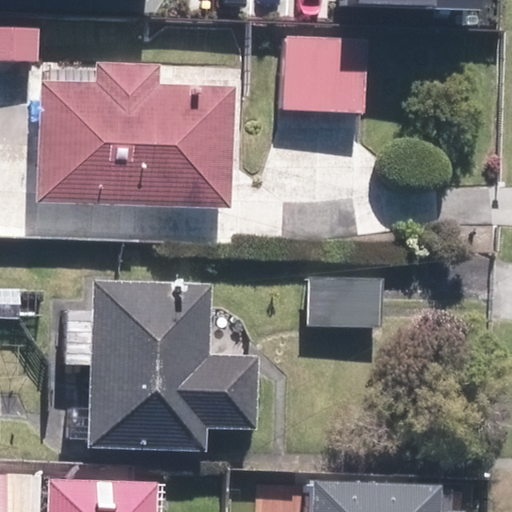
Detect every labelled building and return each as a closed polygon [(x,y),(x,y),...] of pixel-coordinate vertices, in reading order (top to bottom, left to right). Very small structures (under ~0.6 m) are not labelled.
[(487,0),(360,0),(361,4),(487,10),(487,0)] [(39,26),(0,25),(0,63),(38,65),(39,26)] [(358,44),(285,40),(281,108),(354,112),(358,44)] [(37,85),(32,201),(222,208),(226,92),(141,89),(142,69),(96,68),(95,87),(37,85)] [(305,272),(304,322),(372,323),(373,273),(305,272)] [(203,287),(88,284),(84,440),(199,443),(199,421),(249,423),(251,357),(201,356),(203,287)] [(152,511),(153,483),(47,478),(45,511),(152,511)] [(444,511),(445,490),(316,485),(314,511),(444,511)]
